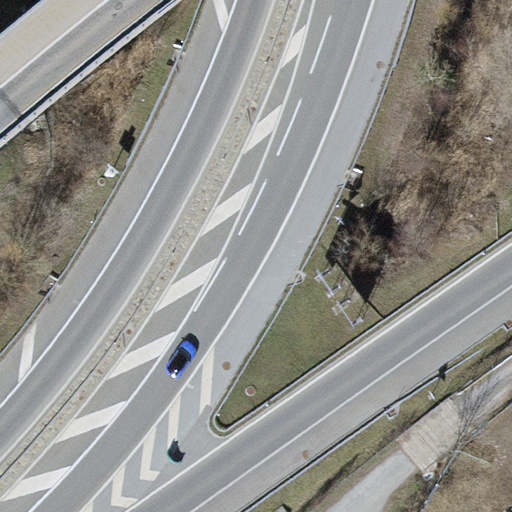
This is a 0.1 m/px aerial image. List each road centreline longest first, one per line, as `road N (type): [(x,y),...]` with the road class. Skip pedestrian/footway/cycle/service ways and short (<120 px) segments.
road 1 (motorway): [(44,511),(141,402),(215,294),(285,163),(344,0)]
road 2 (motorway): [(248,0),(157,207),(74,339),(0,429)]
road 3 (trunk): [(163,511),(511,269)]
road 4 (track): [(375,511),(511,390)]
road 5 (trunk): [(114,0),(0,92)]
